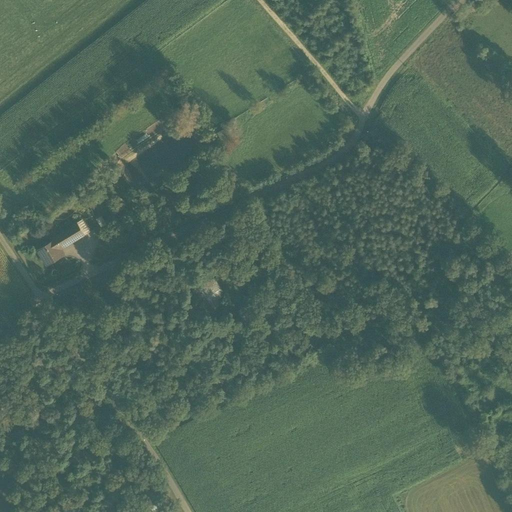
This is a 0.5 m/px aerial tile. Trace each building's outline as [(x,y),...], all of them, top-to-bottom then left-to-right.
[(111,210),(114,215),(124,209),(121,204),(111,210)] [(101,216),(95,219),(100,228),(106,225),(101,216)] [(76,223),(50,239),(52,242),(37,251),(46,265),(63,255),(60,249),(83,235),(84,236),(90,232),(82,220),(76,223)] [(103,239),(109,250),(118,246),(112,235),(103,239)] [(222,291),(213,276),(191,291),(206,313),(221,303),(219,299),(222,296),(219,292),(222,291)] [(0,511),(8,511),(0,466),(0,511)]
